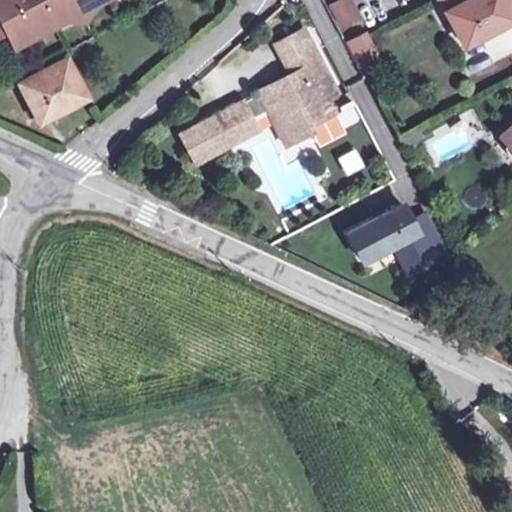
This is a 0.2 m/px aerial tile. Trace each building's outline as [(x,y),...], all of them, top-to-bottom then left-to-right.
[(0,0),(0,23),(11,44),(53,22),(68,14),(66,9),(77,4),(83,0),(88,0),(90,3),(94,0),(0,0)] [(88,0),(83,0),(77,4),(83,16),(90,3),(88,0)] [(349,0),(337,0),(330,4),(340,25),(357,16),(349,0)] [(438,0),(455,30),(470,22),(478,36),(511,18),(502,0),(438,0)] [(511,0),(502,0),(511,18),(511,0)] [(66,9),(68,14),(83,16),(77,4),(66,9)] [(470,22),(455,30),(463,45),(478,36),(470,22)] [(258,91),(192,126),(195,133),(184,138),(187,146),(185,152),(192,154),(194,159),(255,128),(249,117),(267,108),(285,143),(310,130),(307,124),(350,102),(347,94),(338,99),(303,29),(275,44),(291,73),(258,90),(258,91)] [(363,34),(346,43),(357,65),(375,56),(363,34)] [(20,82),(38,118),(83,95),(65,59),(20,82)] [(511,124),(498,136),(511,151),(511,124)] [(180,131),(184,138),(195,133),(192,126),(180,131)] [(345,177),(365,167),(355,148),(335,159),(345,177)] [(407,273),(428,262),(408,224),(411,223),(401,205),(346,233),(361,261),(392,244),(407,273)] [(428,262),(444,254),(423,214),(410,221),(411,223),(408,224),(428,262)]
